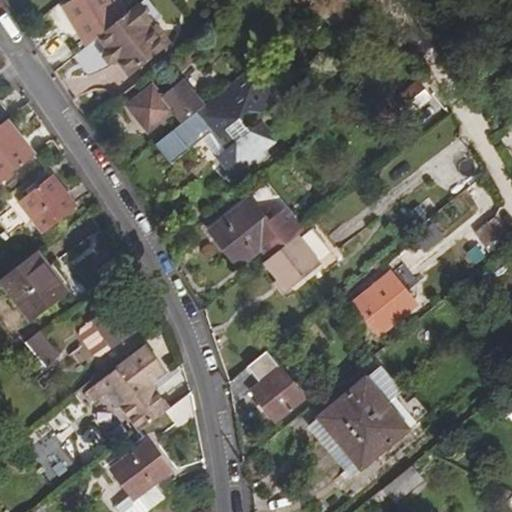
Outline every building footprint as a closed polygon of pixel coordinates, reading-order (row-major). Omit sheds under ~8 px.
[(74,0),(66,5),(94,40),(101,35),(128,13),(117,0),(74,0)] [(151,29),(157,24),(163,19),(148,0),(144,0),(135,8),(151,29)] [(327,0),(326,0),(297,0),(310,14),(327,0)] [(128,13),(101,35),(109,46),(106,54),(112,61),(117,61),(120,61),(130,73),(169,41),(157,24),(151,29),(135,8),(128,13)] [(377,24),(365,12),(348,30),(361,42),(377,24)] [(184,121),(157,142),(173,162),(205,137),(237,178),(266,154),(263,150),(276,140),(270,134),(270,127),(264,119),(257,126),(250,126),(247,121),(248,114),(254,110),(265,110),(273,104),(273,90),(267,84),(257,85),(256,74),(251,68),(205,104),(184,121)] [(184,121),(205,104),(186,80),(164,97),(154,86),(130,106),(150,131),(176,111),(184,121)] [(416,83),(396,95),(406,110),(426,98),(416,83)] [(0,183),(36,154),(8,119),(0,126),(0,183)] [(77,207),(53,175),(21,199),(45,232),(77,207)] [(263,246),(271,257),(299,235),(306,229),(288,206),(271,220),(254,198),(214,229),(241,264),(263,246)] [(506,231),(496,218),(477,233),(488,247),(506,231)] [(440,238),(430,226),(418,237),(427,248),(440,238)] [(321,264),(299,235),(271,257),(265,262),(279,279),(288,291),(321,264)] [(36,252),(1,279),(31,319),(71,288),(52,263),(48,266),(36,252)] [(284,294),(288,291),(279,279),(275,282),(284,294)] [(366,324),(376,337),(415,305),(405,293),(385,309),(378,301),(383,296),(376,286),(353,304),(367,322),(366,324)] [(136,331),(116,304),(94,320),(114,347),(136,331)] [(101,357),(114,347),(94,320),(81,330),(80,337),(94,356),(101,357)] [(39,332),(26,342),(45,367),(58,357),(39,332)] [(147,345),(95,386),(103,396),(108,392),(120,408),(122,405),(141,431),(167,412),(171,409),(150,382),(166,370),(147,345)] [(305,398),(268,351),(251,365),(264,380),(252,391),(276,421),(305,398)] [(387,403),(367,379),(313,425),(354,474),(415,422),(394,397),(387,403)] [(103,396),(95,386),(88,391),(96,402),(103,396)] [(197,415),(192,392),(171,409),(167,412),(180,427),(197,415)] [(133,496),(118,507),(122,511),(149,511),(151,511),(139,495),(150,487),(155,483),(171,470),(149,441),(113,469),(133,496)] [(424,479),(413,465),(384,488),(395,502),(424,479)] [(139,495),(151,511),(167,499),(155,483),(139,495)]
